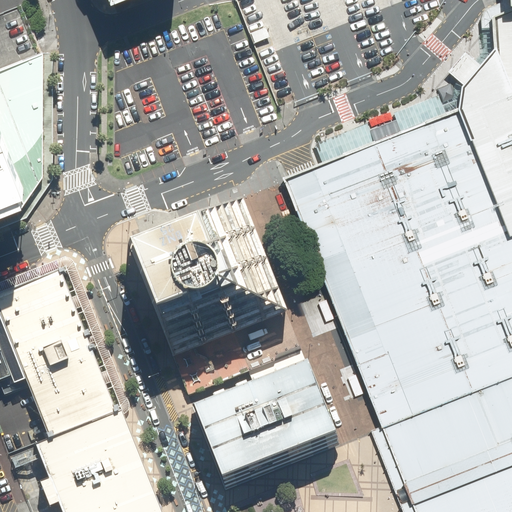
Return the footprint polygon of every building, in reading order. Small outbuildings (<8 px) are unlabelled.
[(245,21),(276,101),(303,91),(356,70),(398,53),(408,43),(451,0),(236,0),(236,1),(245,21)] [(0,68),(41,53),(32,29),(22,4),(0,12),(0,68)] [(511,511),(511,9),(496,16),(497,51),(494,55),(485,67),(469,55),(462,63),(453,72),(467,86),(464,108),(457,110),(449,113),(442,96),(437,98),(396,114),(399,120),(373,130),(371,124),(317,144),(324,164),(316,167),(304,172),(286,179),(309,238),(330,297),(359,368),(384,431),(403,480),(411,499),(415,511),(511,511)] [(0,68),(0,216),(20,209),(43,176),(41,53),(0,68)] [(246,198),(130,244),(175,356),(287,311),(264,248),(246,198)] [(0,313),(24,372),(49,438),(116,412),(60,272),(0,295),(0,313)] [(327,297),(320,300),(328,318),(335,315),(327,297)] [(0,381),(12,377),(0,347),(0,381)] [(253,383),(194,406),(226,491),(340,446),(307,362),(253,383)] [(357,373),(350,376),(358,394),(365,392),(357,373)] [(162,511),(125,415),(123,410),(116,412),(49,438),(34,444),(47,479),(39,482),(49,508),(59,504),(61,511),(162,511)]
